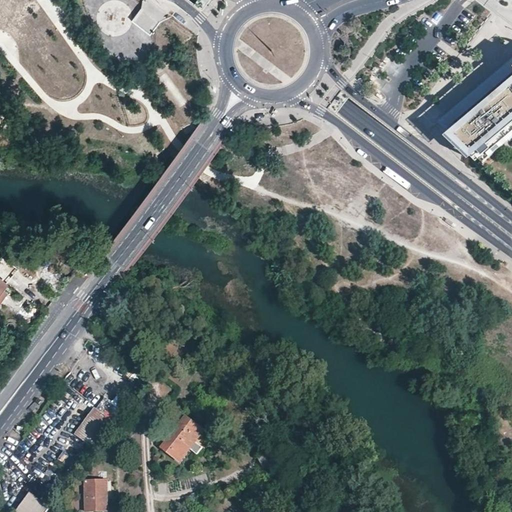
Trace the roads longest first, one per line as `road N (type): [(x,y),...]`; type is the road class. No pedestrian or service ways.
road 1 (primary): [(203,0),(446,185)]
road 2 (primary): [(291,97),(329,114),(511,254)]
road 3 (primary): [(511,216),(374,109),(322,57)]
road 4 (secondary): [(200,143),(85,297)]
road 5 (secondary): [(0,412),(85,297)]
